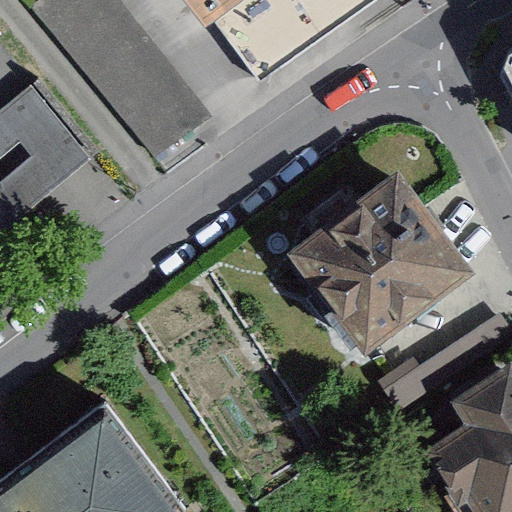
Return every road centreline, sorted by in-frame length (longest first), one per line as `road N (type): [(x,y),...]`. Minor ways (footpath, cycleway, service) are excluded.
road 1 (residential): [(0,368),(161,236),(412,58)]
road 2 (residential): [(412,58),(511,227)]
